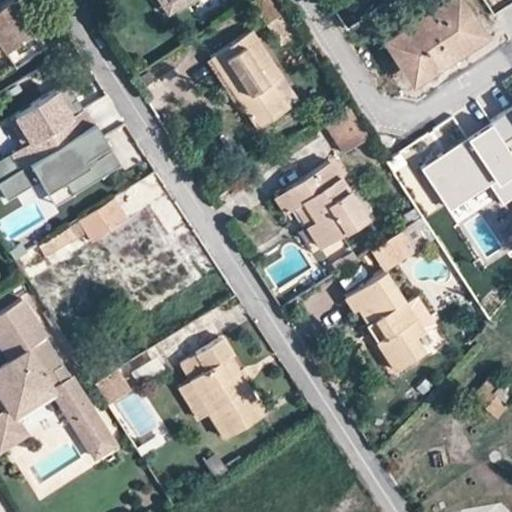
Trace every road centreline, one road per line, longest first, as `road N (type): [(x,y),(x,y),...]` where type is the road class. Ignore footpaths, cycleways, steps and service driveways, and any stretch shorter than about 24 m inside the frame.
road 1 (residential): [(66,0),(397,511)]
road 2 (residential): [(511,49),(424,112),(391,113),(308,0)]
